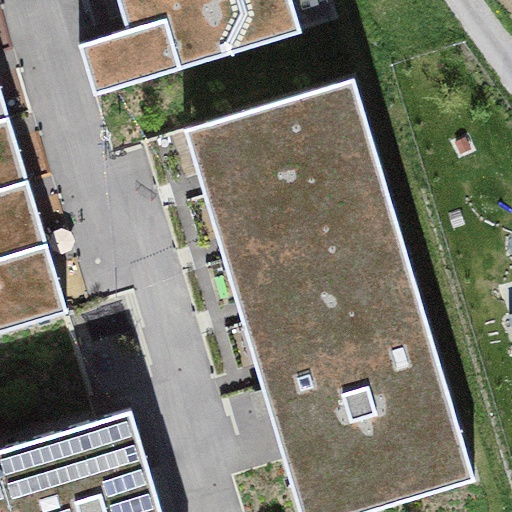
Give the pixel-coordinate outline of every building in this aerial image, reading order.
[(87,42),(100,88),(297,32),(287,0),(116,0),(125,31),(87,42)] [(0,117),(9,115),(0,85),(0,117)] [(220,145),(238,203),(379,160),(361,102),(220,145)] [(0,123),(0,186),(28,178),(10,120),(0,123)] [(237,204),(255,262),(396,219),(378,161),(237,204)] [(0,190),(0,254),(46,240),(29,182),(0,190)] [(255,262),(273,320),(414,278),(396,220),(255,262)] [(0,257),(0,321),(63,302),(46,244),(0,257)] [(273,321),(291,379),(432,336),(414,278),(273,321)] [(291,379),(261,390),(300,511),(303,511),(470,459),(432,336),(291,379)] [(158,511),(128,410),(0,447),(0,511),(158,511)]
